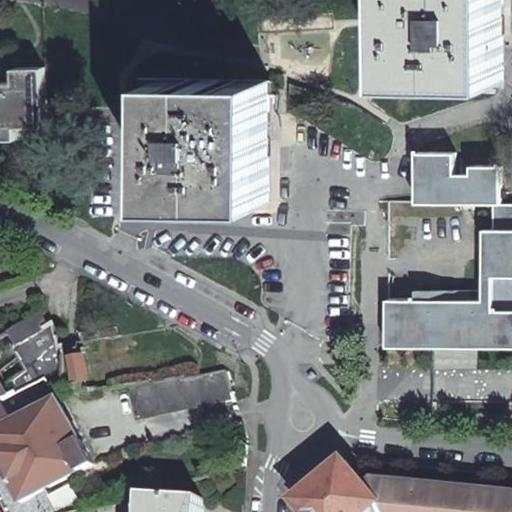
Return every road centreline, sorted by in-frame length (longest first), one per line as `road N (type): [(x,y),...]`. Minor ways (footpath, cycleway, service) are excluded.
road 1 (residential): [(0,201),(264,341),(285,359),(302,419)]
road 2 (residential): [(302,419),(365,438),(511,456)]
